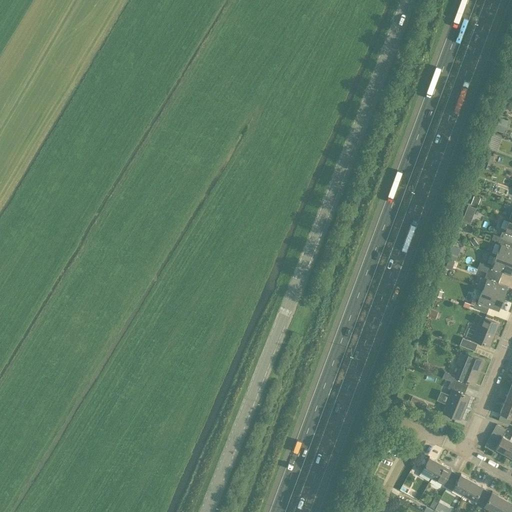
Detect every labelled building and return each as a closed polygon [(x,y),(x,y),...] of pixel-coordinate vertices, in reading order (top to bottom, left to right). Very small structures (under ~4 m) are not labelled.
[(495,129),(504,133),(508,121),(499,118),(495,129)] [(487,153),(482,168),(488,170),(493,156),(487,153)] [(470,203),(476,205),(479,197),(473,195),(470,203)] [(465,213),(462,221),(470,224),(473,216),(465,213)] [(511,220),(508,219),(504,231),(502,230),(500,236),(511,240),(511,220)] [(511,248),(511,244),(511,240),(500,236),(499,239),(497,243),(499,243),(495,255),(511,260),(511,248)] [(448,251),(446,257),(455,260),(458,254),(448,251)] [(511,275),(511,272),(511,260),(495,255),(491,267),(488,266),(486,271),(500,277),(502,271),(511,275)] [(453,262),(448,260),(445,268),(450,270),(453,262)] [(498,283),(500,277),(486,271),(484,278),(486,279),(481,290),(502,298),(507,286),(498,283)] [(498,310),(502,298),(481,290),(477,302),(475,301),(473,308),(486,313),(489,306),(498,310)] [(430,309),(428,316),(435,318),(437,312),(430,309)] [(489,345),(498,323),(481,317),(473,339),(489,345)] [(474,350),(476,344),(462,338),(460,344),(474,350)] [(450,381),(466,387),(469,381),(474,383),(483,360),(467,353),(458,376),(453,374),(444,371),(442,377),(450,381)] [(464,393),(466,387),(450,381),(448,387),(452,389),(443,412),(460,419),(469,395),(464,393)] [(417,404),(420,398),(412,395),(410,401),(417,404)] [(511,418),(511,403),(505,400),(499,413),(501,413),(498,420),(508,424),(511,418)] [(506,429),(497,424),(493,430),(503,435),(506,429)] [(499,440),(502,436),(503,435),(493,430),(490,435),(499,440)] [(490,435),(487,441),(496,446),(499,440),(490,435)] [(511,441),(502,436),(499,440),(496,446),(495,448),(507,454),(511,444),(511,441)] [(495,448),(496,446),(487,441),(484,446),(493,451),(495,448)] [(432,476),(440,462),(429,456),(428,457),(423,455),(417,467),(421,470),(432,476)] [(440,462),(432,476),(443,482),(441,485),(446,488),(455,472),(450,469),(451,468),(440,462)] [(452,491),(453,488),(463,493),(471,479),(460,473),(459,474),(455,472),(446,488),(452,491)] [(480,502),(486,489),(481,487),(482,485),(471,479),(463,493),(474,499),(480,502)] [(495,511),(503,497),(491,491),(491,492),(486,489),(480,502),(484,504),(484,505),(495,511)] [(511,511),(511,502),(503,497),(495,511),(496,511),(511,511)] [(433,500),(430,506),(434,508),(438,502),(433,500)] [(439,501),(435,509),(440,511),(449,511),(451,508),(439,501)]
